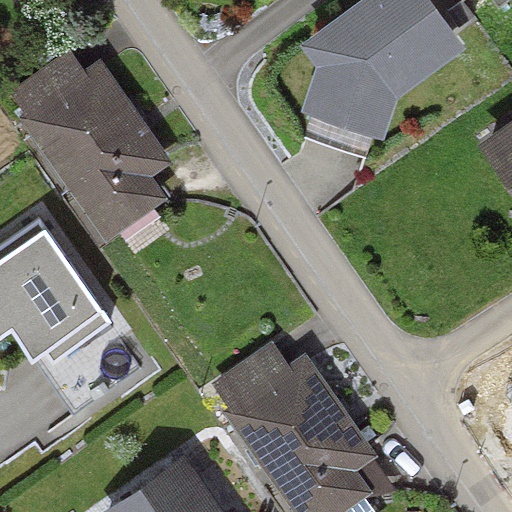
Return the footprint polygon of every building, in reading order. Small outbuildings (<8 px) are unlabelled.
[(447,48),(413,0),(366,0),(303,49),(316,67),(301,110),(371,132),(383,93),(447,48)] [(158,161),(93,68),(23,120),(99,235),(153,199),(135,176),(158,161)] [(511,128),(487,146),(511,183),(511,128)] [(102,309),(47,230),(0,262),(0,336),(21,366),(102,309)] [(362,458),(304,370),(231,418),(294,511),(331,511),(359,494),(343,471),(362,458)] [(205,511),(176,470),(114,511),(205,511)]
